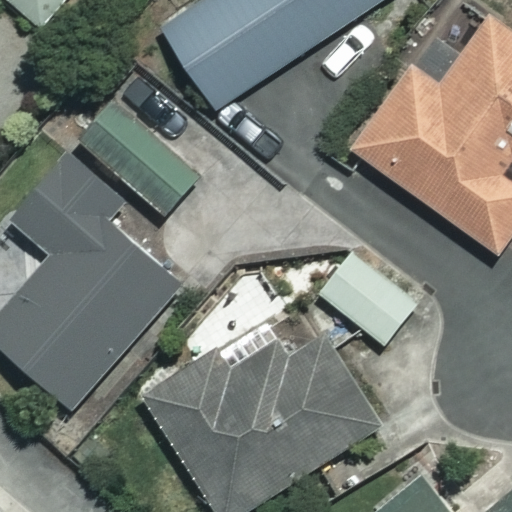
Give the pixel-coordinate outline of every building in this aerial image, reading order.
[(72,0),(12,0),(56,26),(72,0)] [(370,0),(205,0),(166,28),(222,106),(370,0)] [(511,29),(486,12),(439,83),(409,62),(352,147),(502,247),(511,232),(511,29)] [(201,175),(120,97),(84,135),(165,212),(201,175)] [(114,195),(75,160),(0,244),(0,335),(74,401),(182,280),(103,209),(114,195)] [(418,298),(352,250),(322,292),(388,340),(418,298)] [(240,511),(382,415),(324,331),(288,356),(276,339),(231,370),(219,352),(148,400),(224,511),(240,511)] [(457,511),(425,474),(380,511),(457,511)] [(511,511),(511,493),(490,511),(511,511)]
